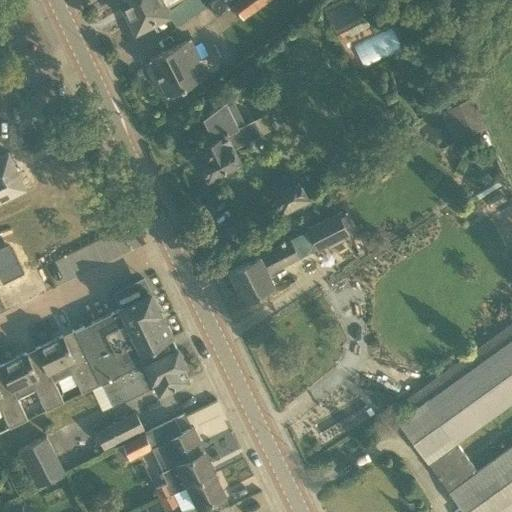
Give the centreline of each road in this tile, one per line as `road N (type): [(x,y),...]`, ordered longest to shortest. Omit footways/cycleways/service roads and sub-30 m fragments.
road 1 (tertiary): [(298,511),(92,87)]
road 2 (residential): [(92,87),(215,0)]
